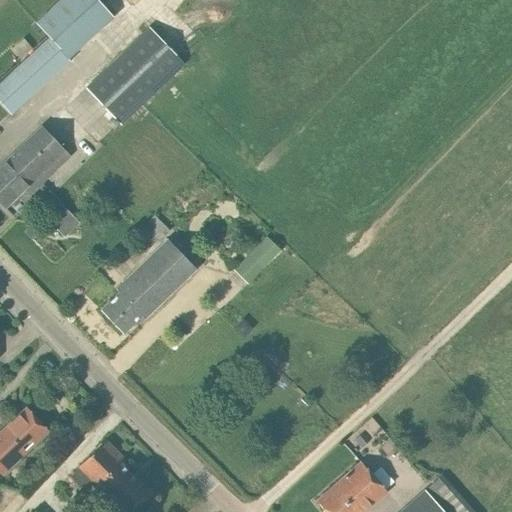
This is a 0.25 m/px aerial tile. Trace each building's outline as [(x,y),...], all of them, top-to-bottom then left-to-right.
[(59,0),(38,19),(35,22),(49,38),(68,58),(114,15),(98,0),(59,0)] [(149,26),(85,87),(121,125),(185,64),(149,26)] [(0,73),(17,57),(0,39),(0,73)] [(5,78),(0,82),(0,103),(11,115),(26,101),(5,78)] [(0,167),(0,203),(4,208),(25,190),(29,195),(70,155),(43,127),(2,165),(0,167)] [(49,220),(61,235),(76,222),(64,207),(49,220)] [(157,240),(159,241),(170,230),(154,215),(143,226),(150,232),(157,240)] [(141,240),(139,243),(146,251),(157,240),(150,232),(141,240)] [(266,235),(232,270),(247,284),(281,249),(266,235)] [(119,291),(100,309),(123,332),(141,315),(144,318),(172,291),(170,289),(182,278),(183,280),(196,268),(170,240),(118,290),(119,291)] [(0,436),(0,468),(4,473),(49,431),(29,409),(0,436)] [(362,433),(354,440),(361,447),(368,441),(362,433)] [(126,511),(127,511),(148,491),(120,463),(124,459),(106,441),(80,466),(126,511)] [(327,511),(363,511),(386,492),(360,463),(317,500),(327,511)] [(475,511),(442,475),(399,511),(475,511)]
